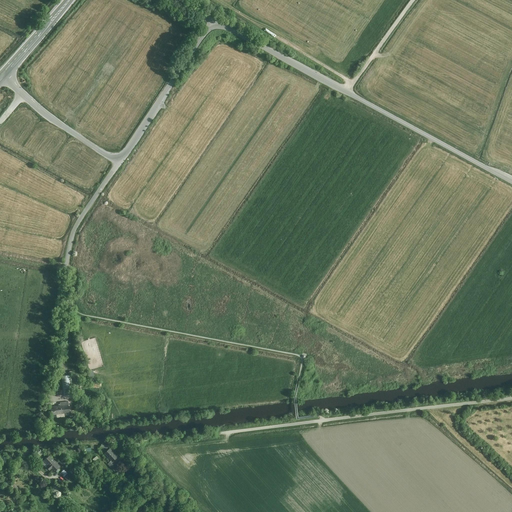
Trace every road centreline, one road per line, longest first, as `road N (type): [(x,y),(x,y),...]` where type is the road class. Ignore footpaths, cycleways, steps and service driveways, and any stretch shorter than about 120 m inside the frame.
road 1 (unclassified): [(213,20),(511,182)]
road 2 (unclassified): [(322,420),(511,398)]
road 3 (unclassified): [(118,159),(213,20)]
road 4 (unclassified): [(3,73),(118,159)]
road 5 (track): [(353,82),(234,9)]
